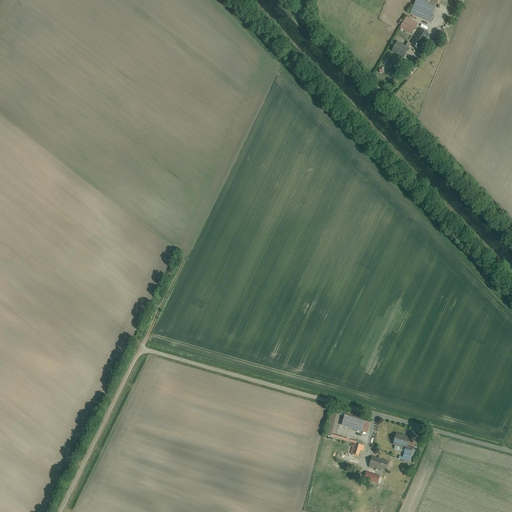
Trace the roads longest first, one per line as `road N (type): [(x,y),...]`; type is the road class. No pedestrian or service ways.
road 1 (unclassified): [(60,511),(137,354),(147,351),(511,453)]
road 2 (unclassified): [(282,0),(511,241)]
